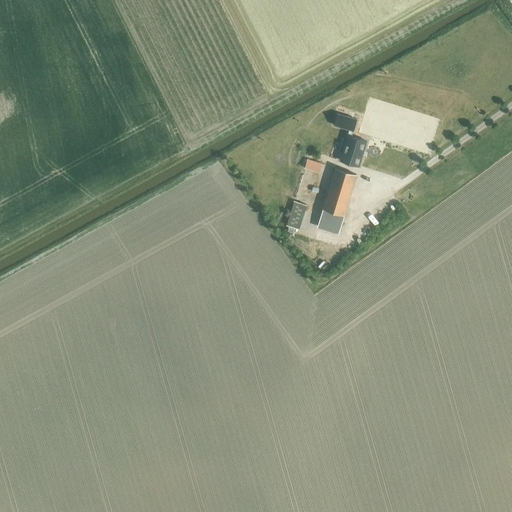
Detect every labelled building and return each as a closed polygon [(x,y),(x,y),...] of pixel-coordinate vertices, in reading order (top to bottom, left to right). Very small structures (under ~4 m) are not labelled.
[(340,160),(359,166),(366,141),(351,136),(357,119),(337,113),(334,125),(349,129),(340,160)] [(307,159),(304,167),(318,171),(321,163),(307,159)] [(335,167),(317,224),(339,230),(356,174),(335,167)] [(379,178),(387,184),(390,179),(381,174),(379,178)] [(294,200),(287,224),(298,227),(305,203),(294,200)]
